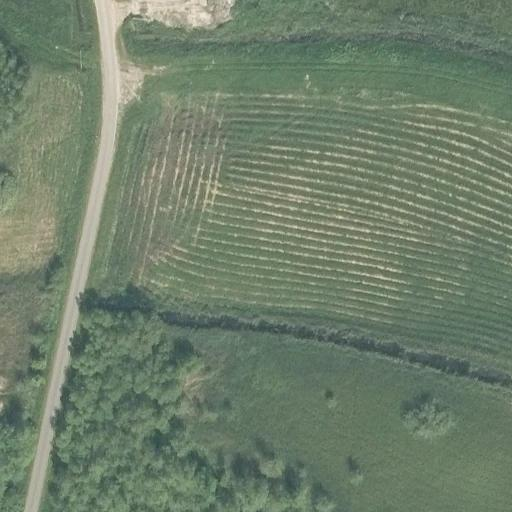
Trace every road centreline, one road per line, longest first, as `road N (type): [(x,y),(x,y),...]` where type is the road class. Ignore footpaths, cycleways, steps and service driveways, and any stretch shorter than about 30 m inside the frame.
road 1 (unclassified): [(34,511),(103,201),(118,85),(103,0)]
road 2 (unknown): [(118,85),(276,69),(415,69),(511,90)]
